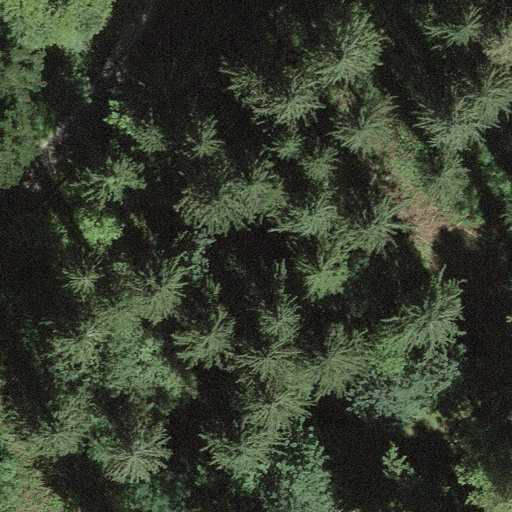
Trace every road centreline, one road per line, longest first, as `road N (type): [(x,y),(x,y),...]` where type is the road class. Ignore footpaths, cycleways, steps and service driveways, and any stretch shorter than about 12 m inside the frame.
road 1 (track): [(0,212),(200,0)]
road 2 (track): [(369,511),(403,459),(441,430),(511,410)]
